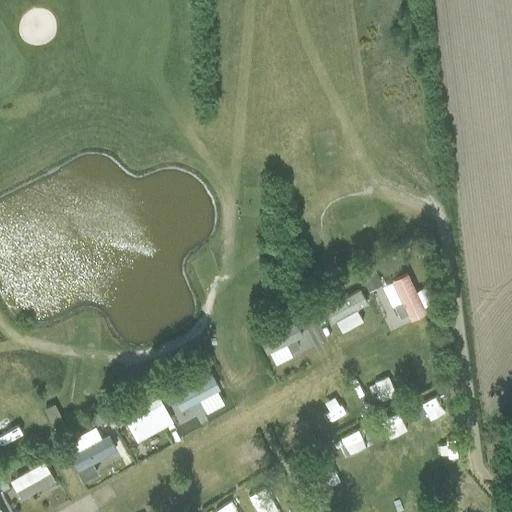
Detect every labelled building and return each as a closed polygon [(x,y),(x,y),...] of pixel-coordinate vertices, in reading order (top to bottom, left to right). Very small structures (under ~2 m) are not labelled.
[(363,279),(367,288),(379,281),(374,273),(363,279)] [(406,274),(392,280),(402,302),(395,306),(400,317),(407,313),(410,319),(424,312),(406,274)] [(390,279),(381,284),(390,302),(399,298),(390,279)] [(358,289),(321,309),(329,323),(366,303),(358,289)] [(319,312),(315,303),(306,307),(310,317),(319,312)] [(295,312),(300,322),(309,317),(304,308),(295,312)] [(294,323),(259,341),(265,354),(285,343),(289,351),(298,347),(294,339),(301,335),(294,323)] [(211,375),(171,396),(179,411),(187,406),(191,413),(201,407),(197,400),(218,389),(211,375)] [(156,382),(161,392),(169,388),(171,387),(166,377),(156,382)] [(157,397),(122,417),(135,441),(171,422),(157,397)] [(96,425),(107,419),(102,410),(87,418),(92,427),(96,425)] [(106,416),(113,426),(122,420),(115,410),(106,416)] [(106,435),(67,456),(80,482),(96,473),(91,463),(115,451),(106,435)] [(340,464),(357,458),(351,441),(334,447),(340,464)] [(50,465),(16,484),(31,511),(49,502),(41,488),(58,478),(50,465)]
